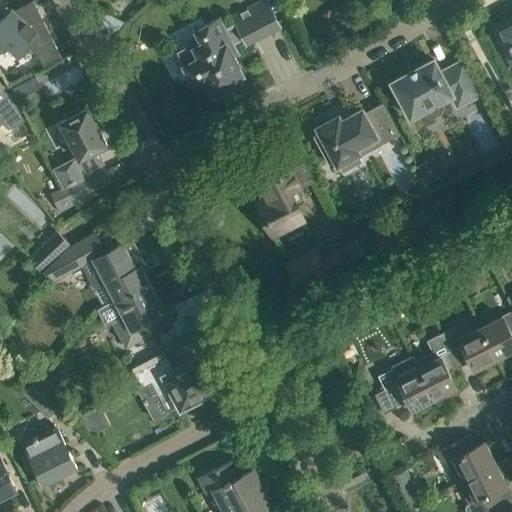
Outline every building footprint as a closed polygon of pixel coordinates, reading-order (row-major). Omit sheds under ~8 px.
[(61,57),(32,0),(12,10),(10,9),(0,20),(0,45),(19,57),(31,44),(43,67),(61,57)] [(219,18),(195,30),(201,42),(194,45),(193,42),(176,51),(184,64),(183,65),(200,97),(211,91),(213,95),(241,80),(239,76),(243,74),(234,55),(238,53),(233,44),(244,39),(247,44),(280,26),(266,0),(262,0),(232,16),(235,23),(225,28),(219,18)] [(511,16),(491,28),(511,64),(511,16)] [(401,100),(398,101),(409,121),(422,114),(425,116),(433,118),(440,114),(443,107),(443,103),(451,99),(456,110),(484,95),(475,77),(472,78),(463,60),(441,72),(433,59),(391,82),(401,100)] [(37,74),(14,85),(19,97),(42,86),(37,74)] [(0,123),(1,122),(3,120),(10,128),(27,117),(11,93),(8,95),(1,89),(4,87),(0,82),(0,123)] [(319,132),(313,135),(322,153),(328,164),(332,162),(336,168),(339,166),(342,172),(361,162),(358,156),(356,151),(375,141),(377,146),(398,134),(393,124),(383,106),(366,116),(362,109),(341,120),(339,117),(317,128),(319,132)] [(73,159),(55,168),(57,173),(55,173),(63,188),(83,177),(82,174),(104,163),(97,150),(107,145),(102,136),(95,122),(87,107),(81,111),(78,107),(64,114),(66,119),(60,122),(79,158),(74,160),(73,159)] [(271,162),(253,171),(266,197),(255,203),(272,234),(289,225),(303,218),(296,204),(303,201),(297,188),(298,188),(311,181),(302,163),(289,169),(288,167),(282,156),(271,162)] [(71,185),(50,195),(57,208),(75,200),(79,208),(101,194),(99,190),(113,183),(106,168),(92,175),(71,185)] [(57,231),(29,257),(51,280),(82,263),(110,249),(105,239),(98,226),(68,242),(57,231)] [(110,249),(82,263),(91,280),(102,274),(107,284),(115,300),(150,283),(140,265),(144,263),(126,228),(108,237),(105,239),(110,249)] [(363,254),(350,229),(286,262),(299,287),(363,254)] [(403,245),(396,230),(376,241),(383,256),(403,245)] [(53,282),(15,246),(15,247),(19,251),(5,265),(32,292),(47,278),(52,283),(53,282)] [(123,315),(111,321),(125,348),(155,332),(149,320),(165,312),(150,283),(115,300),(123,315)] [(501,316),(480,327),(496,359),(511,351),(511,309),(508,300),(507,300),(511,309),(500,316),(501,316)] [(496,359),(480,327),(459,337),(454,326),(441,332),(459,366),(469,361),(474,370),(496,359)] [(431,351),(414,360),(434,399),(456,388),(448,372),(459,366),(441,332),(425,340),(431,351)] [(180,408),(216,390),(202,363),(199,365),(192,362),(191,360),(173,370),(163,352),(132,368),(141,386),(152,380),(168,412),(179,406),(180,408)] [(382,390),(374,394),(375,395),(384,413),(407,401),(412,410),(434,399),(414,360),(412,356),(387,368),(389,371),(375,377),(379,385),(382,390)] [(35,383),(49,398),(66,389),(57,374),(48,379),(42,374),(35,383)] [(49,398),(35,383),(34,384),(23,394),(47,418),(58,408),(48,399),(49,398)] [(94,404),(80,411),(90,432),(105,425),(94,404)] [(23,444),(34,466),(43,484),(77,467),(57,427),(23,444)] [(436,451),(441,461),(444,462),(447,461),(450,466),(458,482),(496,463),(485,441),(474,446),(468,435),(436,451)] [(0,456),(0,498),(17,490),(0,456)] [(234,459),(198,478),(207,493),(214,489),(215,488),(227,511),(259,511),(272,505),(271,504),(270,505),(259,485),(261,484),(252,468),(242,473),(234,459)] [(496,490),(507,485),(496,463),(458,482),(468,503),(466,504),(464,508),(466,511),(479,511),(502,501),(496,490)] [(417,489),(404,495),(409,506),(422,500),(417,489)] [(511,511),(511,509),(507,511),(502,501),(479,511),(511,511)]
